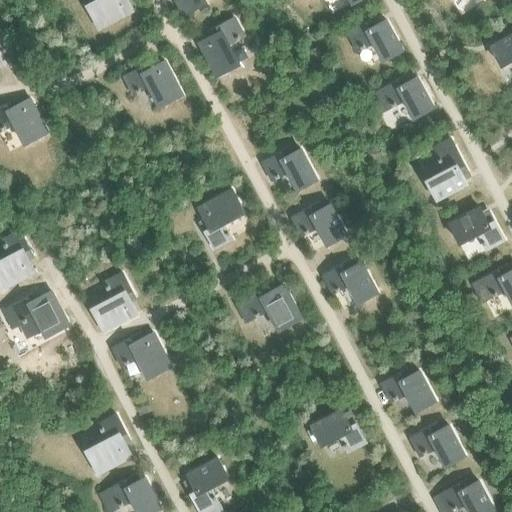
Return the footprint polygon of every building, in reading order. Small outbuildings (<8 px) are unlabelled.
[(132,11),(126,0),(98,0),(86,6),(98,29),(132,11)] [(174,0),(183,16),(206,4),(203,0),(174,0)] [(238,65),(227,45),(243,36),(234,18),(209,31),(211,35),(197,43),(216,77),(238,65)] [(402,50),(385,20),(378,24),(375,19),(347,33),(357,52),(374,43),(383,61),(402,50)] [(511,34),(490,47),(500,65),(511,58),(511,34)] [(182,96),(164,61),(150,68),(148,64),(123,76),(133,95),(149,86),(160,107),(182,96)] [(378,90),(371,94),(381,113),(388,109),(405,100),(414,118),(433,108),(416,77),(409,81),(406,76),(378,90)] [(47,133),(29,98),(15,106),(13,101),(0,107),(0,131),(14,124),(25,145),(47,133)] [(444,172),(426,181),(436,200),(467,184),(462,176),(468,173),(450,139),(431,148),(444,172)] [(316,180),(300,149),(292,153),(289,148),(262,162),(272,181),(288,172),(297,190),(316,180)] [(223,223),(244,212),(232,190),(197,208),(205,222),(200,225),(213,249),(232,239),(223,223)] [(346,235),(329,204),(322,209),(319,203),(291,218),(301,236),(318,227),(327,245),(346,235)] [(504,240),(489,212),(483,215),(479,208),(448,224),(458,243),(476,233),(485,250),(504,240)] [(35,272),(28,258),(32,255),(19,231),(1,241),(9,257),(0,261),(0,289),(0,290),(35,272)] [(377,293),(361,262),(353,266),(350,261),(322,275),(332,294),(349,285),(358,303),(377,293)] [(479,280),(472,284),(482,302),(489,298),(506,290),(511,301),(511,269),(510,271),(507,265),(479,280)] [(137,314),(130,300),(135,298),(122,273),(103,282),(112,299),(91,309),(102,332),(137,314)] [(242,301),(235,304),(245,323),(268,310),(279,331),(301,319),(283,284),(268,292),(266,287),(242,301)] [(34,294),(2,310),(12,329),(35,317),(46,337),(69,326),(50,291),(36,298),(34,294)] [(171,367),(153,332),(139,340),(136,335),(112,348),(121,367),(137,358),(148,379),(171,367)] [(435,401),(419,371),(411,375),(408,369),(380,384),(390,402),(407,393),(416,411),(435,401)] [(366,442),(351,414),(346,417),(341,409),(311,425),(320,444),(338,435),(347,452),(366,442)] [(132,456),(124,442),(129,439),(116,415),(97,425),(106,441),(85,452),(97,474),(132,456)] [(410,438),(403,441),(413,460),(419,457),(436,448),(445,466),(464,456),(448,425),(440,429),(437,424),(410,438)] [(191,482),(185,485),(199,511),(217,511),(222,510),(218,503),(209,486),(227,477),(217,458),(186,474),(191,482)] [(106,490),(99,494),(108,511),(116,509),(132,500),(138,511),(152,511),(161,508),(144,477),(137,481),(134,476),(106,490)] [(439,494),(432,498),(439,511),(450,511),(466,504),(470,511),(492,511),(494,511),(478,481),(470,485),(467,479),(439,494)]
